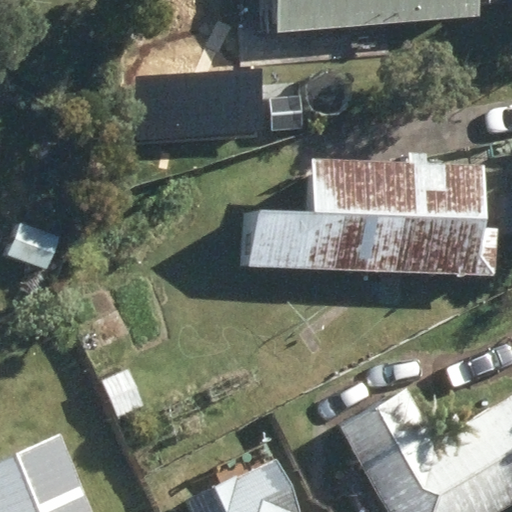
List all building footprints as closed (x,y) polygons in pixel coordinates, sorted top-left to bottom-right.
[(278,0),(281,35),(481,21),(479,0),(278,0)] [(266,100),(272,128),(312,120),(307,92),(266,100)] [(250,270),(496,281),(498,237),(482,235),(484,172),(425,169),(426,160),(401,158),(401,167),(316,164),(313,219),(253,215),(250,270)] [(21,258),(49,263),(53,241),(25,236),(21,258)] [(339,431),(387,511),(506,511),(511,509),(511,398),(437,445),(405,392),(383,405),(363,372),(312,403),(332,435),(339,431)] [(101,387),(117,423),(145,412),(127,374),(101,387)] [(0,465),(0,511),(87,511),(57,441),(0,465)] [(300,511),(271,453),(178,499),(184,511),(300,511)]
